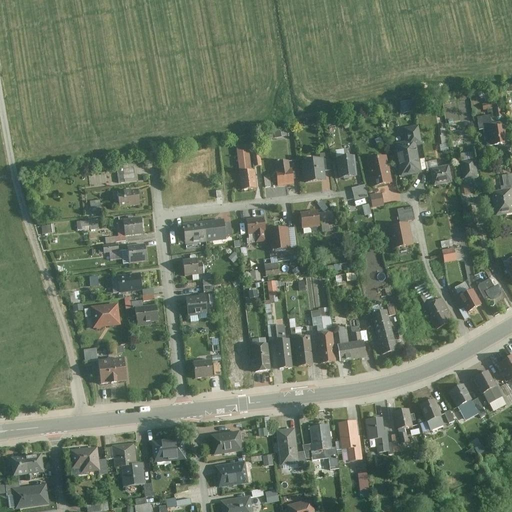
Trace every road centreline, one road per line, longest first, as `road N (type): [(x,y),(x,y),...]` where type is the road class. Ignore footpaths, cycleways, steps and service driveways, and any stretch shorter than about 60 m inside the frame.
road 1 (residential): [(335,194),(160,216),(188,411)]
road 2 (residential): [(0,81),(9,147),(87,421)]
road 3 (tertiary): [(511,325),(391,383),(188,411)]
